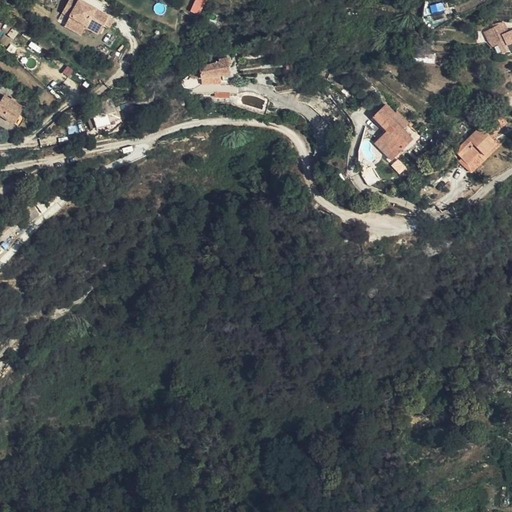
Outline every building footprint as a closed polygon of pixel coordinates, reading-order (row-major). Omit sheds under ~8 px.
[(68,23),(84,33),(85,31),(97,38),(103,28),(107,30),(112,21),(73,0),(70,0),(63,15),(70,20),(68,23)] [(200,15),(206,0),(195,0),(190,11),(200,15)] [(431,14),(445,11),(443,2),(429,5),(431,14)] [(81,38),(84,33),(68,23),(65,28),(81,38)] [(496,51),(509,45),(501,26),(498,27),(497,24),(490,28),(491,31),(482,34),(484,41),(490,38),(496,51)] [(511,55),(511,52),(509,45),(496,51),(502,59),(511,55)] [(196,70),(187,77),(188,81),(199,81),(219,78),(228,77),(226,63),(217,64),(217,67),(196,70)] [(219,86),(219,78),(199,81),(200,88),(219,86)] [(20,109),(0,97),(0,118),(16,129),(21,120),(16,116),(20,109)] [(390,162),(393,159),(385,151),(392,144),(393,145),(396,142),(400,146),(402,145),(405,147),(411,142),(389,121),(393,117),(383,108),(371,120),(385,134),(374,146),(390,162)] [(90,120),(93,131),(108,125),(105,114),(90,120)] [(482,132),(488,138),(503,122),(496,116),(482,132)] [(345,126),(334,120),(328,131),(339,137),(345,126)] [(507,138),(511,138),(502,127),(491,136),(500,145),(507,138)] [(454,153),(461,160),(465,165),(477,153),(482,157),(495,144),(488,138),(482,132),(479,129),(454,153)] [(488,138),(495,144),(482,157),(477,153),(465,165),(461,160),(454,153),(450,156),(457,164),(469,176),(498,147),(500,145),(491,136),(488,138)] [(385,151),(393,159),(405,147),(402,145),(400,146),(396,142),(393,145),(392,144),(385,151)] [(398,173),(405,169),(400,160),(393,165),(398,173)]
